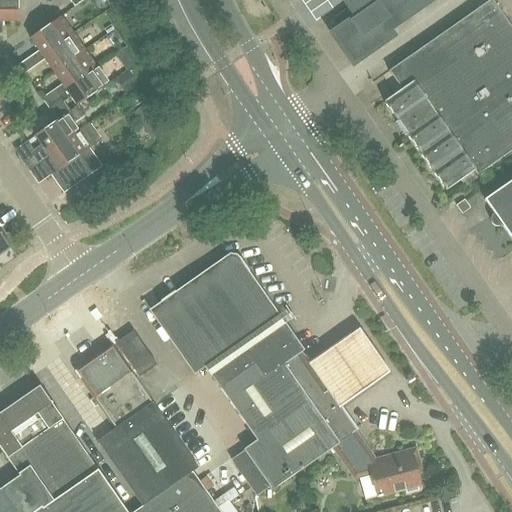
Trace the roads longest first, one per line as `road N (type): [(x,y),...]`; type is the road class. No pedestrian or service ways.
road 1 (tertiary): [(274,142),(511,480)]
road 2 (tertiary): [(511,432),(299,123)]
road 3 (residential): [(511,339),(341,93)]
road 4 (tertiary): [(79,278),(274,142)]
road 5 (tertiary): [(189,0),(274,142)]
road 6 (residential): [(341,93),(474,0)]
road 7 (tertiary): [(299,123),(222,0)]
road 8 (residential): [(79,278),(0,163)]
